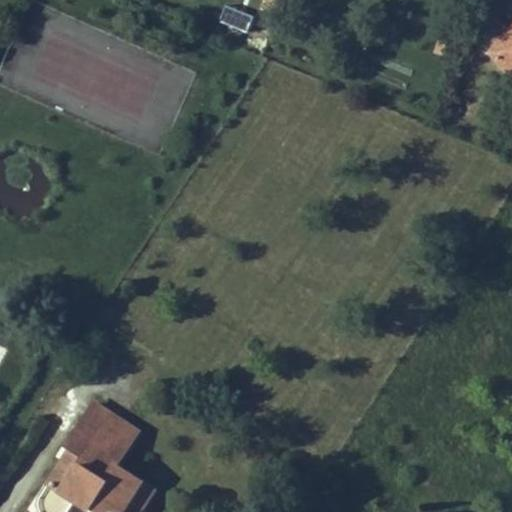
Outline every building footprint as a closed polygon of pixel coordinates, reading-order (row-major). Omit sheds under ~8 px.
[(261,0),(258,12),(272,15),(276,0),(261,0)] [(247,34),(253,16),(224,7),(219,25),(247,34)] [(511,21),(482,58),(511,81),(511,21)] [(0,303),(0,322),(2,323),(9,308),(0,303)] [(67,511),(69,509),(74,503),(78,497),(91,506),(99,511),(140,511),(153,492),(115,467),(137,433),(136,432),(95,406),(66,448),(71,451),(83,459),(75,471),(63,463),(47,489),(39,500),(38,504),(38,508),(39,511),(67,511)] [(71,451),(63,463),(75,471),(83,459),(71,451)] [(78,497),(74,503),(87,511),(91,506),(78,497)]
